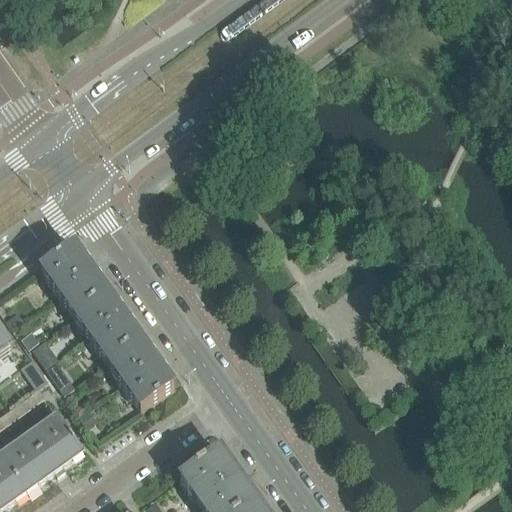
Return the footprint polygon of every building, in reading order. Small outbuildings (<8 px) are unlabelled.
[(109,301),(78,257),(75,254),(74,255),(40,279),(74,326),(109,301)] [(142,348),(111,304),(109,301),(74,326),(107,372),(142,348)] [(17,319),(5,327),(12,337),(24,329),(17,319)] [(0,366),(12,359),(0,341),(0,366)] [(175,395),(146,354),(142,348),(107,372),(140,419),(174,395),(174,396),(175,395)] [(45,374),(54,367),(47,359),(39,365),(45,374)] [(31,368),(22,375),(37,396),(47,389),(31,368)] [(60,378),(55,370),(47,375),(53,383),(60,378)] [(14,424),(41,404),(36,397),(8,416),(14,424)] [(87,416),(81,408),(73,414),(78,422),(87,416)] [(0,433),(14,424),(8,416),(0,422),(0,433)] [(98,428),(91,418),(82,425),(89,434),(98,428)] [(62,475),(82,460),(55,423),(0,462),(0,463),(26,500),(53,481),(55,484),(64,477),(62,475)] [(249,511),(255,508),(230,472),(220,458),(180,486),(198,511),(249,511)] [(0,511),(8,511),(26,500),(0,463),(0,511)]
